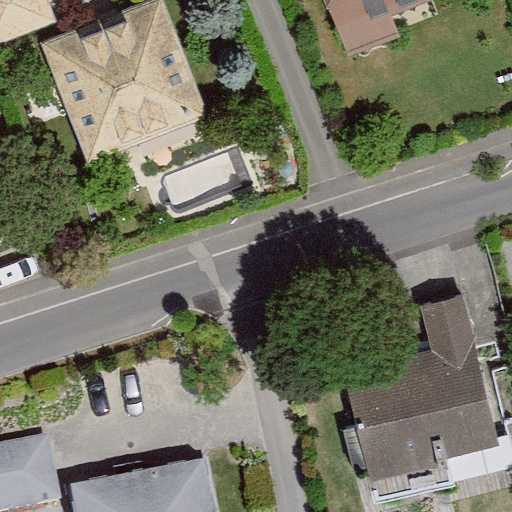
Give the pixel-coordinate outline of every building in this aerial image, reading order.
[(42,0),(0,0),(0,54),(55,34),(42,0)] [(317,0),(344,71),(399,51),(391,29),(447,8),(444,0),(317,0)] [(162,5),(39,50),(85,176),(209,130),(162,5)] [(402,392),(348,404),(367,491),(495,462),(460,309),(420,318),(430,365),(398,372),(402,392)] [(51,511),(43,455),(0,461),(0,511),(51,511)] [(204,511),(200,488),(68,511),(204,511)]
